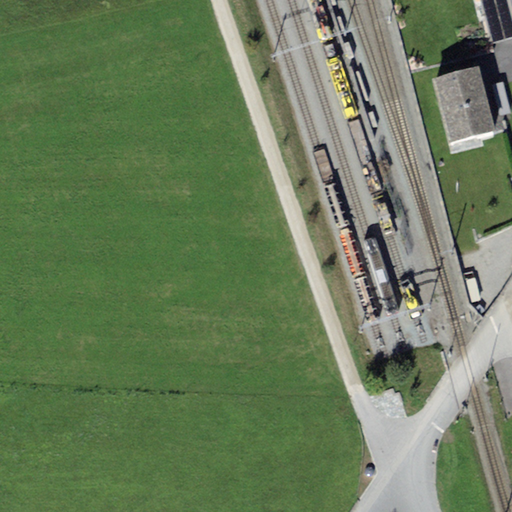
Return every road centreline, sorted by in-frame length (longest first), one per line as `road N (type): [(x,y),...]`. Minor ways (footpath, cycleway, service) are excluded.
road 1 (track): [(221,0),(353,370),(397,468)]
road 2 (unclassified): [(397,468),(469,370)]
